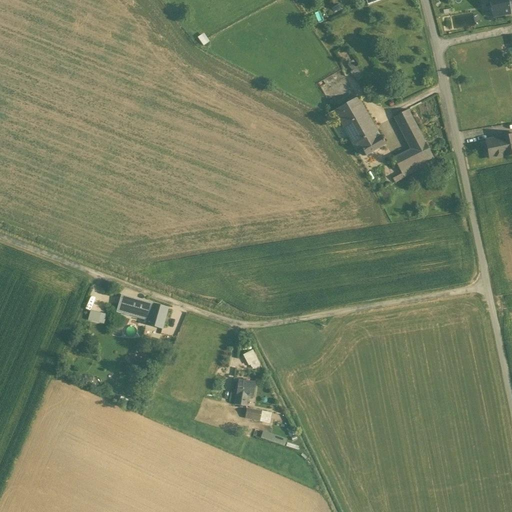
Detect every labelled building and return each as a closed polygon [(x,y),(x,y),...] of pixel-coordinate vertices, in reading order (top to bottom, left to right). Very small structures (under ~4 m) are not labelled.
[(507,0),(489,0),(493,17),(511,14),(507,0)] [(205,45),(211,41),(207,35),(201,39),(205,45)] [(353,73),(360,70),(355,61),(349,64),(353,73)] [(381,135),(360,98),(334,113),(356,151),(361,148),(360,147),(376,137),(381,135)] [(402,131),(415,123),(408,109),(394,116),(402,131)] [(411,149),(425,143),(415,123),(402,131),(411,149)] [(360,147),(361,148),(365,156),(387,144),(382,134),(381,135),(376,137),(360,147)] [(511,135),(499,139),(499,138),(488,141),(492,159),(503,157),(511,154),(511,135)] [(411,149),(393,158),(400,171),(432,156),(425,143),(411,149)] [(435,161),(432,156),(400,171),(402,173),(404,178),(435,161)] [(395,183),(404,178),(402,173),(393,178),(395,183)] [(134,299),(122,296),(118,310),(130,313),(132,306),(134,299)] [(152,304),(134,299),(132,306),(151,311),(152,304)] [(167,309),(152,304),(151,311),(147,323),(162,327),(167,309)] [(151,311),(132,306),(130,313),(129,314),(147,318),(145,322),(147,323),(151,311)] [(105,324),(108,314),(93,310),(90,319),(105,324)] [(250,366),(261,361),(255,349),(244,355),(250,366)] [(153,364),(145,360),(141,368),(150,371),(153,364)] [(136,383),(128,380),(125,391),(132,394),(136,383)] [(239,380),(235,404),(246,406),(248,396),(253,397),(255,382),(239,380)] [(271,413),(248,408),(245,418),(269,423),(271,413)] [(254,431),(252,436),(265,440),(266,435),(254,431)]
